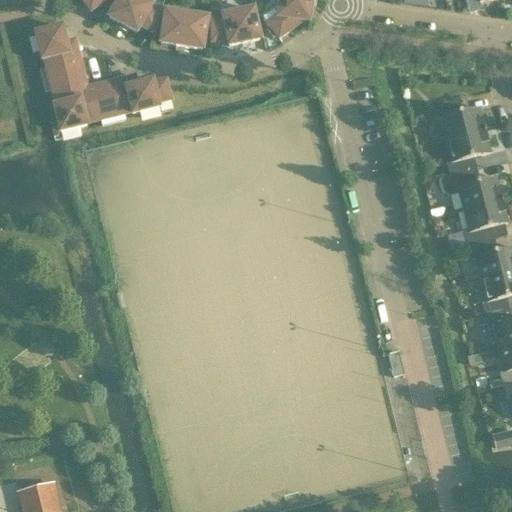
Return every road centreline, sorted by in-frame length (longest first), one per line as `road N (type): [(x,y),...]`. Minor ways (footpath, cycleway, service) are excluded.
road 1 (residential): [(443,486),(323,30)]
road 2 (residential): [(57,0),(106,44),(183,67),(274,59),(323,30)]
road 3 (residential): [(337,5),(496,35)]
